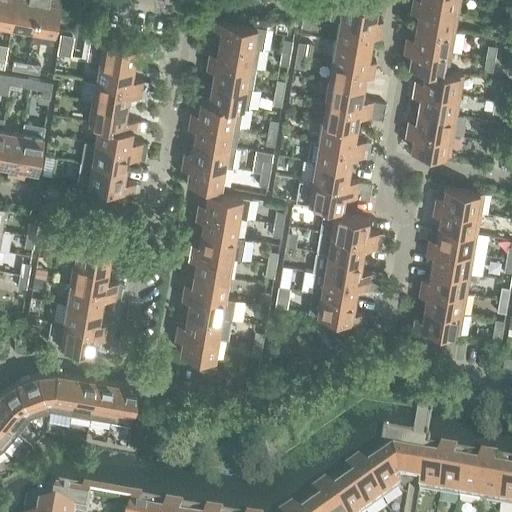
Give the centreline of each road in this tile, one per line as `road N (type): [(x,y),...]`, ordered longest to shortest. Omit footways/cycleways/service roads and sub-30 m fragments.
road 1 (residential): [(135,365),(153,389),(270,409),(291,400),(296,374),(318,361),(362,365),(381,358)]
road 2 (residential): [(381,358),(404,217),(383,213),(388,164)]
road 3 (residential): [(163,177),(181,0)]
road 4 (residential): [(388,164),(396,83),(385,58),(388,0)]
road 5 (residential): [(0,189),(157,215)]
road 6 (residential): [(135,365),(157,215)]
road 7 (residential): [(0,370),(29,350),(135,365)]
road 8 (residential): [(388,164),(490,179),(511,172)]
